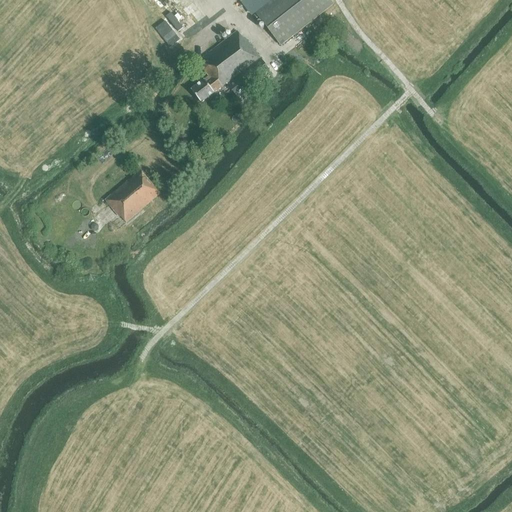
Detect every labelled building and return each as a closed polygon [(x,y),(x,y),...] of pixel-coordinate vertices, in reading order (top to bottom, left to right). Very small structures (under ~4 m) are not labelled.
[(254,12),(269,0),(248,0),(243,5),(252,16),(256,13),(254,12)] [(281,46),(334,4),(330,0),(269,0),(254,12),(256,13),(256,15),(260,20),(281,46)] [(174,17),(171,13),(166,17),(178,32),(183,28),(178,22),(182,19),(178,14),(174,17)] [(260,20),(256,15),(252,18),(256,23),(260,20)] [(156,29),(170,47),(180,40),(165,21),(156,29)] [(227,84),(238,98),(271,73),(254,50),(252,52),(237,33),(198,62),(209,76),(191,90),(201,103),(227,84)] [(126,223),(160,194),(141,171),(105,201),(120,218),(121,217),(126,223)]
